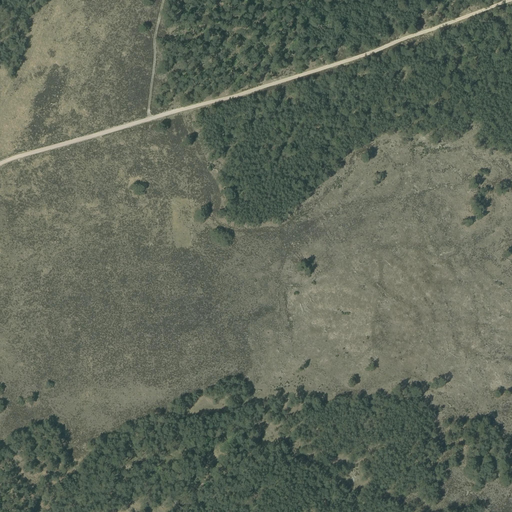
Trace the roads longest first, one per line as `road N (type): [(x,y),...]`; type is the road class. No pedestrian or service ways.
road 1 (track): [(508,0),(363,55),(148,120)]
road 2 (track): [(163,0),(148,120)]
